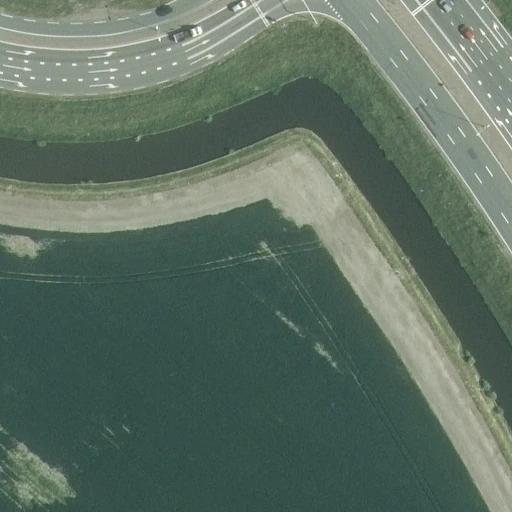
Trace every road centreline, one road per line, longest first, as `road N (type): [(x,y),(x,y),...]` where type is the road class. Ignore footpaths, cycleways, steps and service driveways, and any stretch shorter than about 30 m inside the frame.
road 1 (secondary): [(0,67),(75,74),(138,68),(198,48),(271,0)]
road 2 (trunk): [(348,0),(511,226)]
road 3 (secondary): [(197,0),(81,28),(0,22)]
